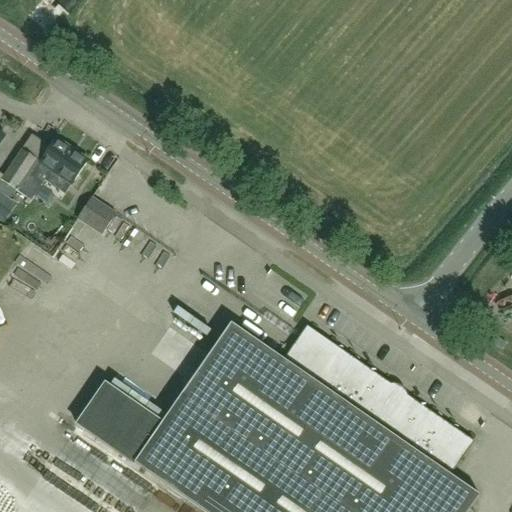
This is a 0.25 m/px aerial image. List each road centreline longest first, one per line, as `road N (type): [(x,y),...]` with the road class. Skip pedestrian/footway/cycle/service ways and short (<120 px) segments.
road 1 (tertiary): [(416,324),(70,88)]
road 2 (unclassified): [(416,324),(511,208)]
